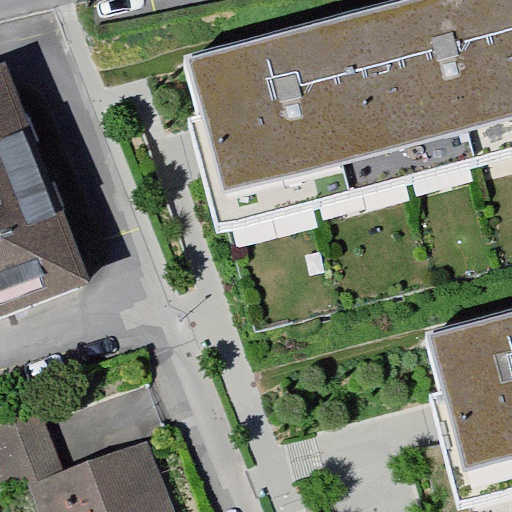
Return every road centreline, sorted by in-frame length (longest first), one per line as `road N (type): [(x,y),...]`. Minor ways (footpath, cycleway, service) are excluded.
road 1 (residential): [(151,314),(53,63),(0,75)]
road 2 (residential): [(240,511),(151,314)]
road 3 (residential): [(151,314),(0,354)]
